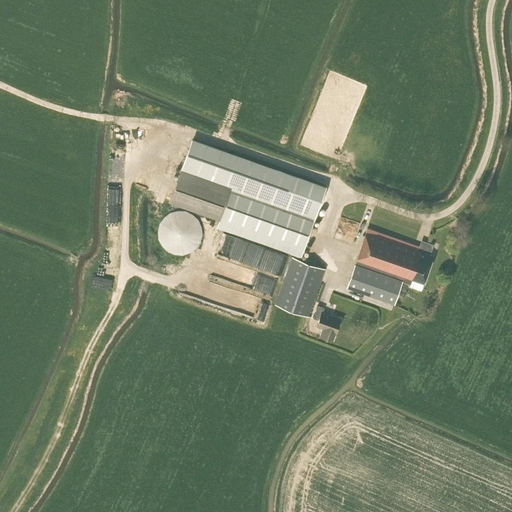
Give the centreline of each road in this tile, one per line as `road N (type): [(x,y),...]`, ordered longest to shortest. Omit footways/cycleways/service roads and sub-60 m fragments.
road 1 (track): [(320,249),(341,188),(145,122),(127,184),(119,289),(53,442),(13,511)]
road 2 (track): [(0,84),(72,112),(145,122)]
